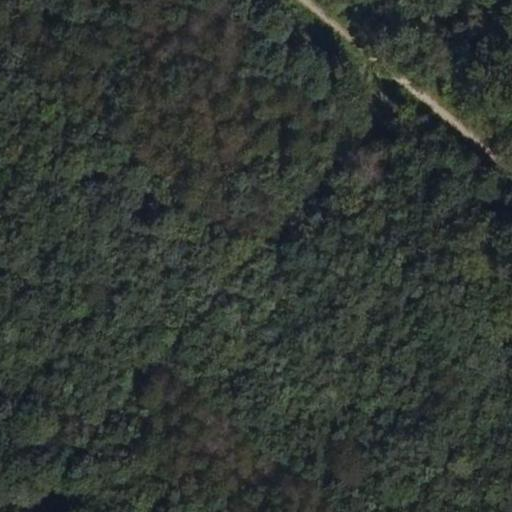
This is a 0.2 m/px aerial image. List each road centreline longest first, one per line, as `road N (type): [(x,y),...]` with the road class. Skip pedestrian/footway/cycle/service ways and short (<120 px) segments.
road 1 (track): [(67,511),(439,112)]
road 2 (track): [(511,173),(305,0)]
